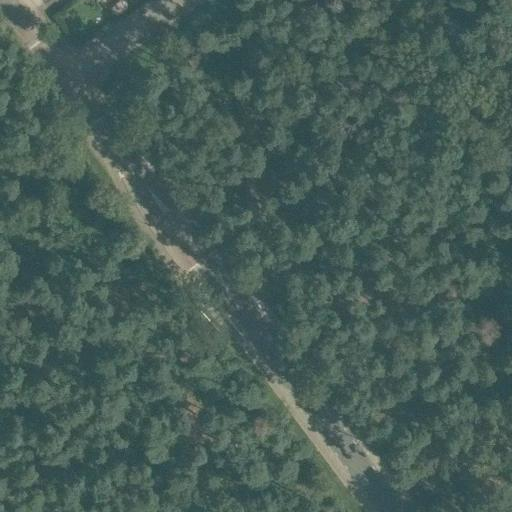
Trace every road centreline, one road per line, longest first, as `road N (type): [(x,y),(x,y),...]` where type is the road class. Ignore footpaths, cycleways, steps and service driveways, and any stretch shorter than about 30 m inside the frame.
road 1 (tertiary): [(386,511),(66,81)]
road 2 (residential): [(66,81),(182,0)]
